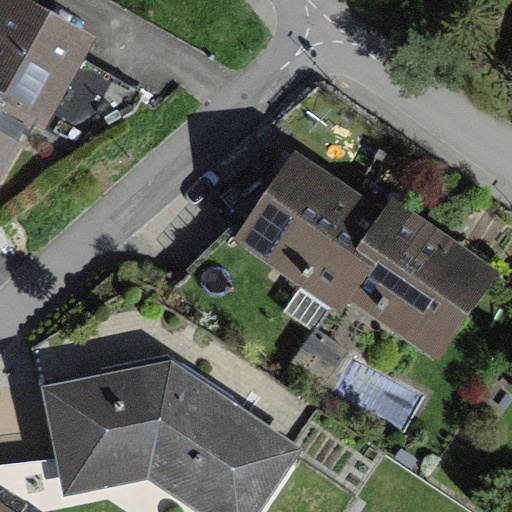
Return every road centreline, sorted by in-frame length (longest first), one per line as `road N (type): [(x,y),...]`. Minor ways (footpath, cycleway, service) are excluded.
road 1 (residential): [(331,24),(0,317)]
road 2 (residential): [(511,150),(402,82),(331,24)]
